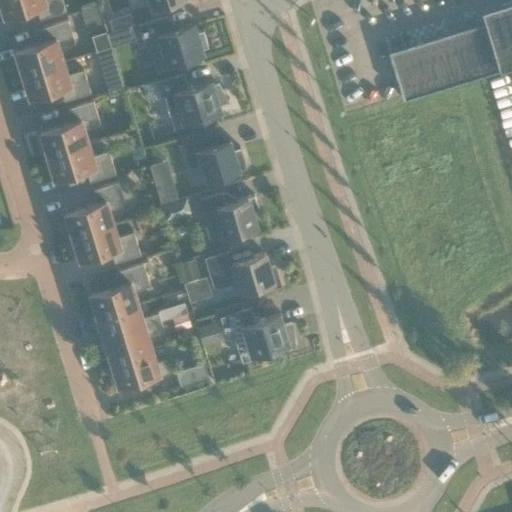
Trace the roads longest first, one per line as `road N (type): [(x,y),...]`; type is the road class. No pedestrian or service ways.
road 1 (unclassified): [(338,316),(242,5)]
road 2 (residential): [(41,260),(90,418)]
road 3 (residential): [(0,123),(41,260)]
